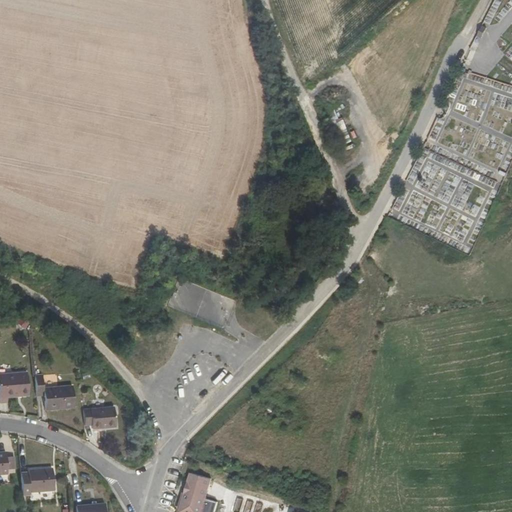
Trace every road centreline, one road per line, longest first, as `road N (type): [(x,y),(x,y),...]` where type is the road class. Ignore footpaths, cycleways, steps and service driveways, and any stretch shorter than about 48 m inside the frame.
road 1 (track): [(359,240),(264,0)]
road 2 (track): [(0,277),(119,363),(175,435)]
road 3 (residential): [(0,423),(21,424),(98,460),(151,500)]
